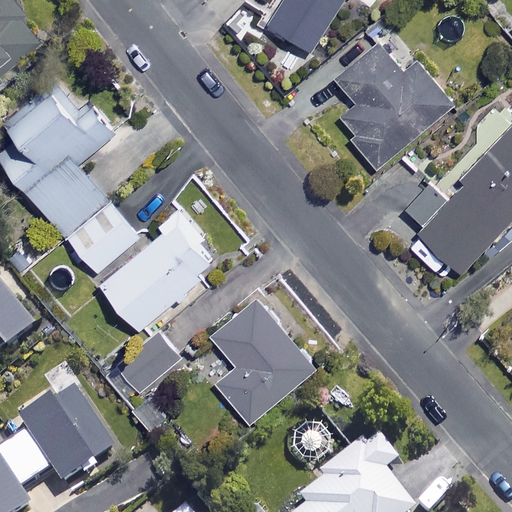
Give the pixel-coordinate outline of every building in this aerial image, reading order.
[(0,0),(0,72),(42,40),(10,0),(0,0)] [(349,0),(290,0),(274,25),(315,52),(349,0)] [(354,99),(339,111),(352,127),(346,131),(373,165),(453,100),(416,55),(400,69),(375,38),(333,73),(354,99)] [(93,103),(84,111),(58,80),(16,116),(25,126),(0,147),(0,150),(101,269),(143,234),(85,164),(120,134),(93,103)] [(511,119),(443,193),(427,178),(402,204),(422,223),(407,239),(436,267),(446,257),(458,269),(511,211),(511,119)] [(171,231),(108,283),(151,335),(208,288),(204,282),(220,269),(201,246),(210,239),(185,208),(165,224),(171,231)] [(43,335),(0,283),(0,361),(11,352),(16,357),(43,335)] [(318,369),(263,302),(218,338),(242,367),(222,384),(253,422),(318,369)] [(181,352),(163,332),(113,375),(130,395),(181,352)] [(119,456),(81,394),(26,428),(33,438),(2,458),(0,454),(0,511),(31,511),(35,510),(24,493),(56,473),(66,489),(119,456)] [(402,464),(381,436),(301,495),(311,507),(304,511),(412,511),(415,510),(389,474),(402,464)]
